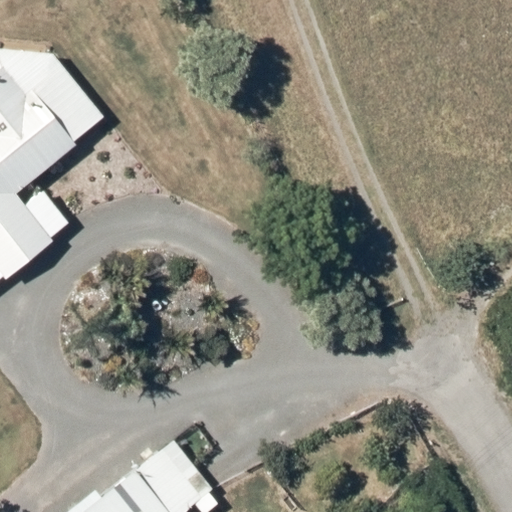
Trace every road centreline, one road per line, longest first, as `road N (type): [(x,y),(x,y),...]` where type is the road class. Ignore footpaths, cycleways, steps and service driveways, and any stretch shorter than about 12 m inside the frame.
road 1 (unknown): [(511,304),(445,361),(347,367),(194,404),(95,393),(39,357),(0,314)]
road 2 (residential): [(511,479),(445,361)]
